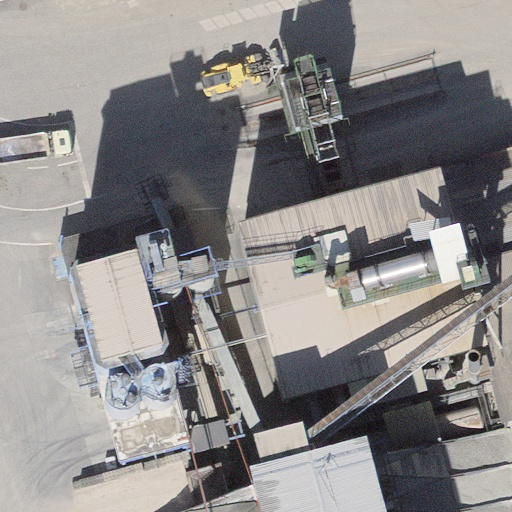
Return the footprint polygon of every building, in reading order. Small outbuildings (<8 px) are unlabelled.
[(456,277),(511,261),(511,153),(431,177),(456,277)] [(179,212),(100,233),(111,277),(67,289),(117,471),(186,452),(165,375),(226,358),(202,267),(194,269),(179,212)] [(283,234),(241,244),(248,273),(310,257),(300,215),(280,221),(283,234)] [(100,233),(55,245),(67,289),(111,277),(100,233)] [(368,511),(357,470),(255,497),(258,511),(368,511)]
